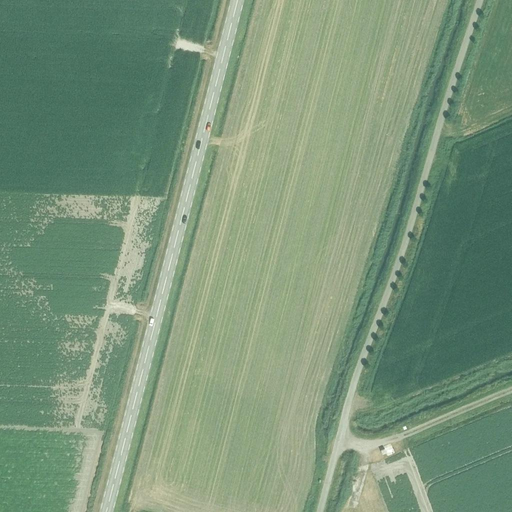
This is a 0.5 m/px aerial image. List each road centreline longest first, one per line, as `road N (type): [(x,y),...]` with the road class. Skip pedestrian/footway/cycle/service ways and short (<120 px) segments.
road 1 (unclassified): [(319,511),(479,0)]
road 2 (tertiary): [(107,511),(240,0)]
road 3 (track): [(511,390),(387,442),(339,440)]
